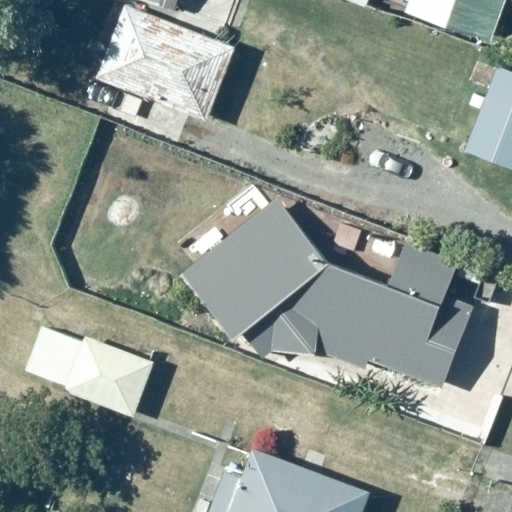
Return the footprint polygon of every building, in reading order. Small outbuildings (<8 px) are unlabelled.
[(238,0),(140,0),(109,78),(137,89),(127,115),(167,131),(178,105),(218,121),(248,47),(223,37),(238,0)] [(511,0),(361,0),(379,7),(381,0),(425,0),(421,11),(510,46),(511,41),(511,0)] [(511,66),(506,64),(473,149),(511,164),(511,66)] [(346,263),(289,194),(192,274),(270,368),(291,350),(309,372),(338,348),(452,391),(482,312),(467,306),(481,271),(416,247),(402,284),(346,263)] [(165,359),(52,321),(35,371),(68,382),(66,387),(146,414),(165,359)] [(374,511),(382,492),(265,448),(253,478),(235,471),(219,511),(374,511)]
